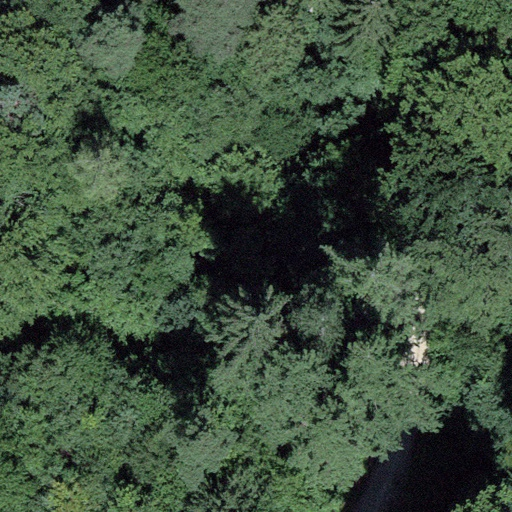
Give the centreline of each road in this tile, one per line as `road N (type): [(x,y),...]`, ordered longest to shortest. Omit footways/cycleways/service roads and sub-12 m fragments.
road 1 (track): [(431,0),(435,290),(421,428),(383,511)]
road 2 (track): [(0,333),(150,349),(341,329),(435,290)]
